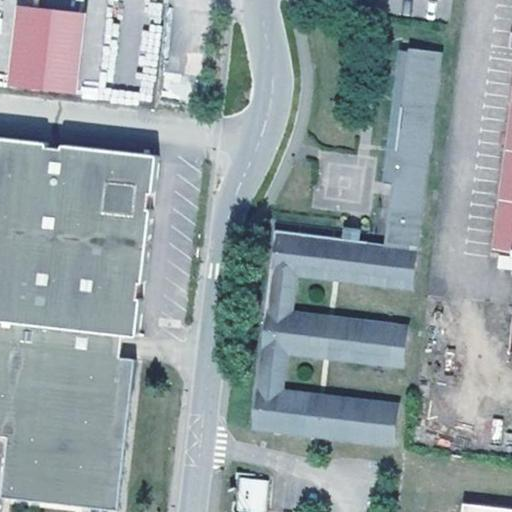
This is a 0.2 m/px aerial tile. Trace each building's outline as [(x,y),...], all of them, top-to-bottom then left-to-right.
[(76,95),(85,13),(16,5),(6,87),(76,95)] [(390,442),(392,410),(290,395),(293,357),(399,369),(402,332),(299,319),(304,274),(407,288),(434,51),(392,47),(367,243),(280,230),(254,428),(390,442)] [(511,88),(492,249),(511,251),(511,274),(508,304),(511,303),(511,88)] [(121,511),(160,163),(0,145),(0,445),(15,447),(8,508),(44,511),(121,511)] [(265,511),(269,485),(242,482),(239,511),(265,511)] [(511,511),(511,508),(465,503),(463,511),(511,511)]
